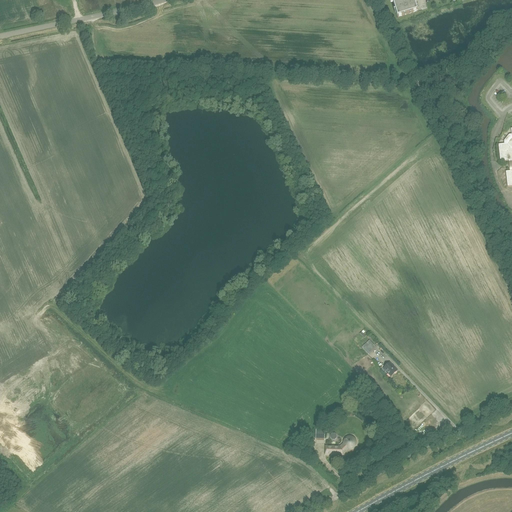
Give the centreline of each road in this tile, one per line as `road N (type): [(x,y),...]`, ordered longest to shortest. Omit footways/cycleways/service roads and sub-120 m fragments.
road 1 (residential): [(478,246),(359,296),(315,250),(441,172)]
road 2 (residential): [(511,322),(419,370),(399,310),(482,254)]
road 3 (residential): [(354,0),(441,172)]
road 4 (unclassified): [(511,405),(343,489)]
road 5 (primary): [(357,511),(511,433)]
road 6 (unclassified): [(0,35),(158,0)]
